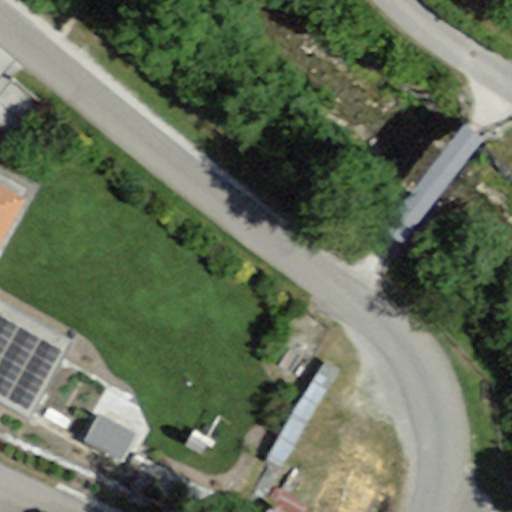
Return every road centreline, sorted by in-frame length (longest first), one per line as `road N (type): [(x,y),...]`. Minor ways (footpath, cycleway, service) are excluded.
road 1 (residential): [(0,13),(400,337),(420,362),(440,420),(444,453),(431,511)]
road 2 (residential): [(392,0),(511,83)]
